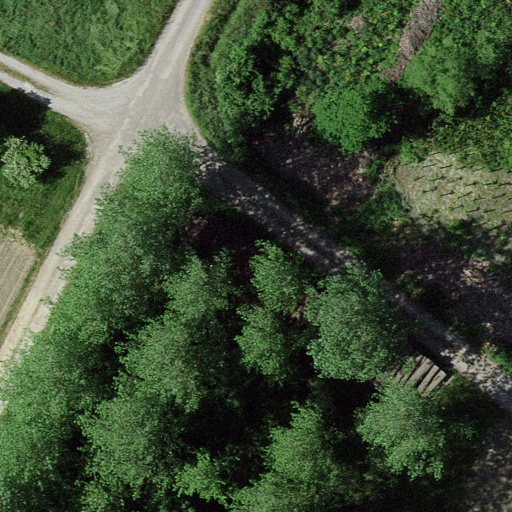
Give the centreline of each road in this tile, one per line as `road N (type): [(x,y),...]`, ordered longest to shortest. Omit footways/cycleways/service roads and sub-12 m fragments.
road 1 (track): [(0,60),(136,128),(511,408)]
road 2 (track): [(201,0),(0,395)]
